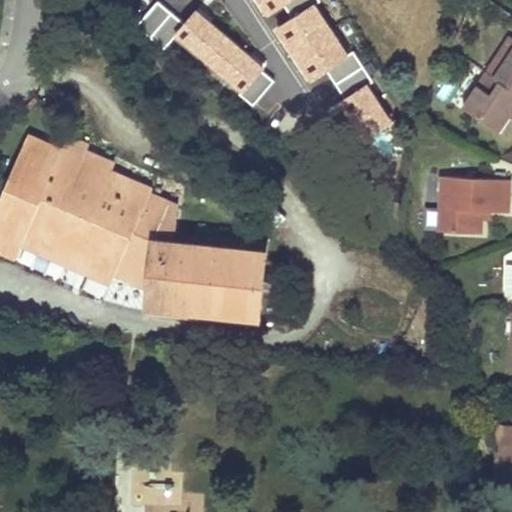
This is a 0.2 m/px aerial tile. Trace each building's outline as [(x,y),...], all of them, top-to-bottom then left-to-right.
[(183,21),(157,0),(156,0),(135,24),(164,48),(174,36),(254,105),(274,82),(262,72),(265,68),(195,7),(183,21)] [(254,0),(267,21),(284,11),(289,19),(271,30),(308,85),(318,78),(360,142),(391,121),(367,85),(373,81),(356,54),(349,59),(314,6),(319,2),(317,0),(254,0)] [(511,50),(493,77),(511,89),(511,50)] [(511,111),(511,89),(493,77),(485,72),(461,108),(498,132),(508,118),(511,111)] [(26,110),(32,106),(37,101),(35,98),(23,108),(26,110)] [(61,149),(28,135),(8,180),(12,181),(16,184),(31,150),(56,161),(61,149)] [(16,184),(12,181),(8,180),(0,197),(0,233),(22,243),(71,264),(78,248),(95,255),(88,271),(111,281),(114,276),(119,265),(149,276),(147,290),(146,303),(259,314),(266,249),(174,240),(175,233),(177,205),(150,193),(151,190),(128,179),(126,184),(108,176),(110,172),(82,159),(61,149),(56,161),(31,150),(16,184)] [(82,159),(110,172),(114,164),(86,152),(82,159)] [(108,176),(126,184),(128,179),(110,172),(108,176)] [(436,231),(458,232),(481,233),(483,211),(508,212),(510,180),(439,176),(437,207),(436,231)] [(429,230),(436,231),(437,207),(430,206),(429,230)] [(22,243),(0,233),(0,251),(16,258),(22,243)] [(174,240),(266,249),(267,241),(175,233),(174,240)] [(71,264),(88,271),(95,255),(78,248),(71,264)] [(114,276),(147,290),(149,276),(119,265),(114,276)] [(145,313),(258,324),(259,314),(146,303),(145,313)] [(505,424),(504,458),(495,458),(493,493),(511,493),(511,424),(505,424)] [(505,424),(496,424),(495,458),(504,458),(505,424)]
